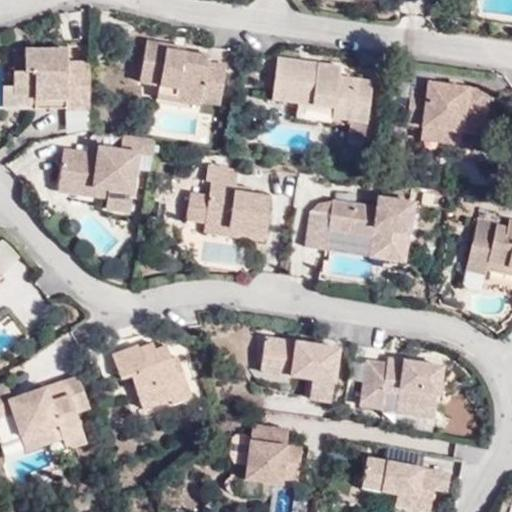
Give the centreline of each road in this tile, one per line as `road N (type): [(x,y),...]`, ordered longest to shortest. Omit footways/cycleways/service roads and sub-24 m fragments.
road 1 (residential): [(511,381),(493,355),(445,328),(225,292),(110,302),(81,284),(0,199)]
road 2 (residential): [(0,11),(34,0),(175,0),(511,57)]
